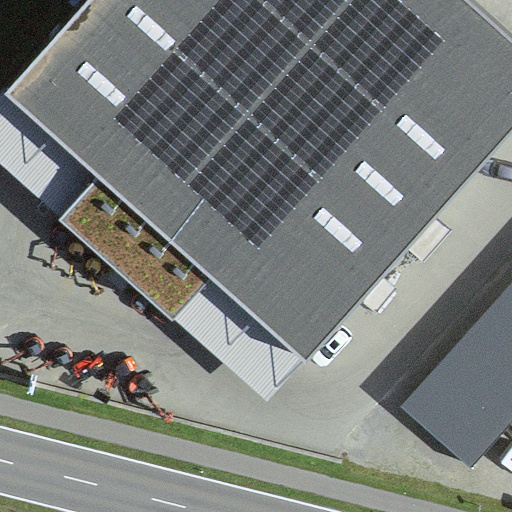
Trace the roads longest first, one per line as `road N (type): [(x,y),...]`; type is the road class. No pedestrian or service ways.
road 1 (unknown): [(0,276),(247,405),(283,410),(316,400),(511,202)]
road 2 (primary): [(204,511),(0,459)]
